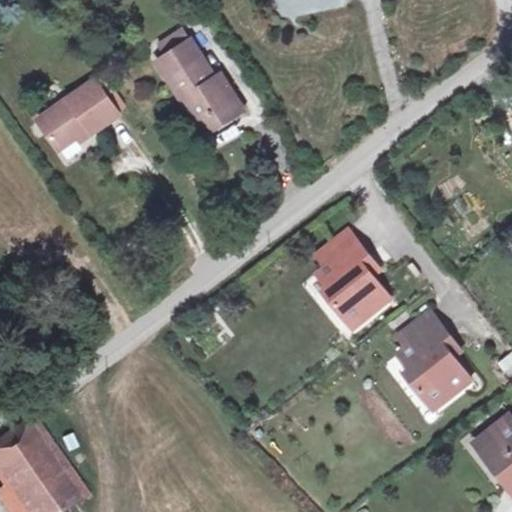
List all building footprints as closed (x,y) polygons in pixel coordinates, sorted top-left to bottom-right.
[(154,48),(165,62),(189,46),(178,30),(154,48)] [(174,75),(165,83),(196,127),(206,121),(215,134),(247,112),(230,88),(221,94),(212,80),(189,46),(165,62),(174,75)] [(155,68),(165,83),(174,75),(165,62),(155,68)] [(221,75),(212,80),(221,94),(230,88),(221,75)] [(111,122),(85,85),(32,122),(53,154),(80,135),(85,140),(111,122)] [(205,141),(215,134),(206,121),(196,127),(205,141)] [(347,232),(328,247),(337,261),(357,246),(347,232)] [(325,298),(348,327),(367,309),(373,317),(391,303),(373,280),(360,265),(366,258),(357,246),(337,261),(328,247),(316,258),(323,271),(316,277),(330,294),(325,298)] [(378,274),(366,258),(360,265),(373,280),(378,274)] [(352,333),(373,317),(367,309),(348,327),(352,333)] [(427,315),(408,330),(418,344),(437,328),(427,315)] [(401,380),(424,409),(443,394),(449,401),(467,386),(450,366),(438,351),(448,343),(437,328),(418,344),(408,330),(395,341),(404,355),(395,361),(406,376),(401,380)] [(459,357),(448,343),(438,351),(450,366),(459,357)] [(511,352),(497,363),(508,379),(511,376),(511,352)] [(430,415),(449,401),(443,394),(424,409),(430,415)] [(511,422),(509,419),(490,434),(497,442),(481,456),(498,477),(504,473),(511,483),(511,485),(509,487),(511,490),(511,422)] [(40,420),(27,428),(79,505),(91,497),(40,420)] [(68,511),(79,505),(27,428),(0,444),(0,455),(10,472),(20,488),(13,493),(10,487),(4,490),(18,511),(68,511)] [(490,434),(474,447),(481,456),(497,442),(490,434)] [(0,477),(10,472),(0,455),(0,477)]
